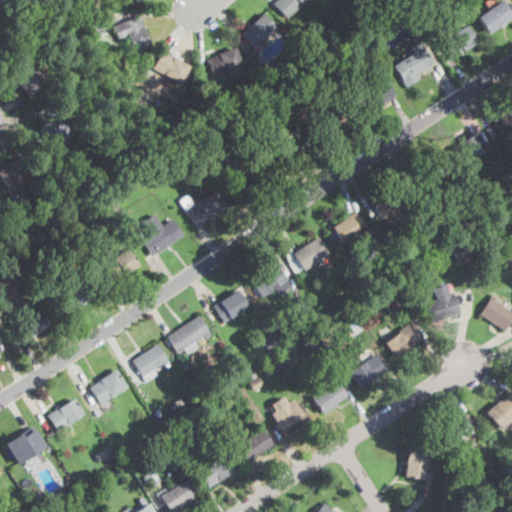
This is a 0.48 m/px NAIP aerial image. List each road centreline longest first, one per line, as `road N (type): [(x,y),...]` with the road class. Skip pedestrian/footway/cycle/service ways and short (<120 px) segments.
road 1 (residential): [(0,400),(511,62)]
road 2 (residential): [(238,511),(463,364)]
